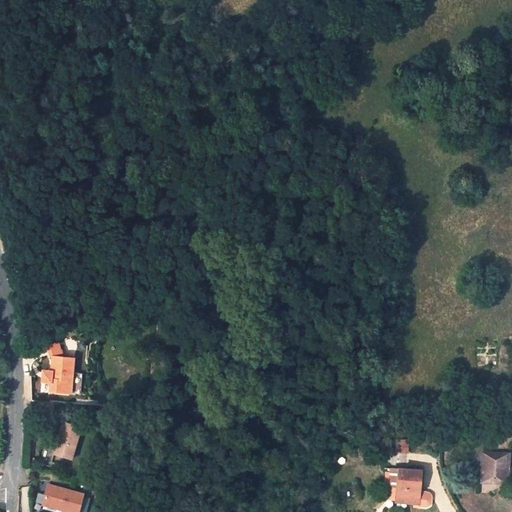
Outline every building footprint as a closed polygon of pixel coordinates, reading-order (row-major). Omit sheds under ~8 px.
[(66,357),(62,343),(54,345),(55,357),(57,357),(66,357)] [(66,357),(57,357),(55,372),(55,378),(46,377),(46,382),(54,382),(53,392),(76,394),(78,375),(79,359),(66,357)] [(54,418),(56,402),(42,401),(41,416),(54,418)] [(79,460),(87,428),(68,423),(60,455),(79,460)] [(410,452),(410,440),(397,440),(396,451),(410,452)] [(367,448),(359,449),(360,457),(368,456),(367,448)] [(509,455),(484,453),(482,481),(507,483),(509,455)] [(398,487),(399,470),(392,469),(390,486),(398,487)] [(422,471),(399,469),(399,470),(398,487),(397,502),(419,504),(420,492),(422,471)] [(48,501),(66,507),(65,511),(64,511),(83,511),(89,496),(53,484),(48,501)] [(432,504),(432,498),(432,495),(430,493),(427,492),(420,492),(419,504),(418,508),(426,508),(429,507),(431,506),(432,504)] [(46,506),(65,511),(66,507),(48,501),(46,506)]
